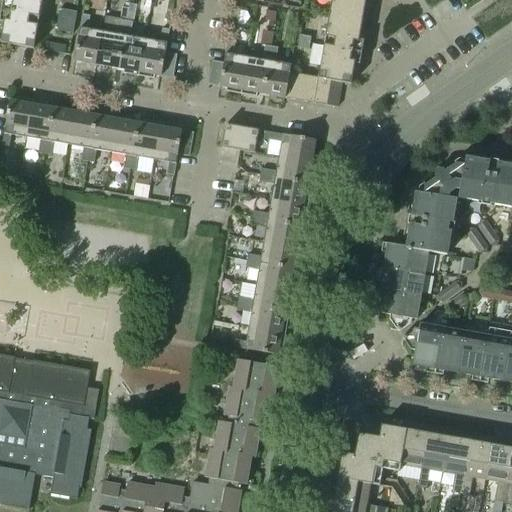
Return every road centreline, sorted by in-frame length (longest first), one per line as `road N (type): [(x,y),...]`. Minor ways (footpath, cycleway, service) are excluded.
road 1 (tertiary): [(313,382),(341,209),(381,154)]
road 2 (residential): [(313,382),(511,417)]
road 3 (residential): [(381,154),(353,134),(192,108)]
road 4 (residential): [(192,108),(0,75)]
road 5 (tertiary): [(381,154),(511,54)]
road 6 (tertiary): [(288,511),(313,382)]
